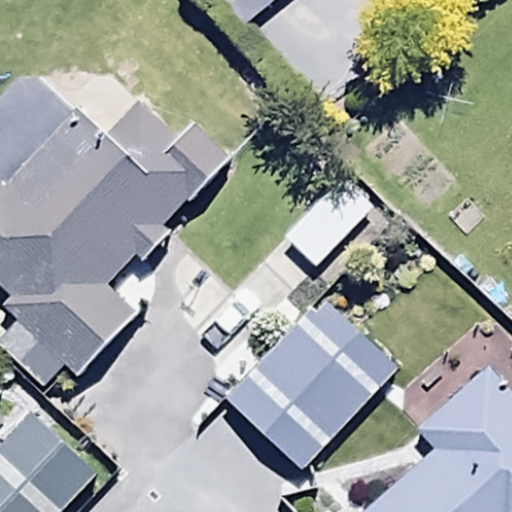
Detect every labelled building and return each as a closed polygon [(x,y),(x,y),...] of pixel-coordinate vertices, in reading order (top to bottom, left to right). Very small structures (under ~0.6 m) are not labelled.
[(203,0),(230,34),(274,0),(203,0)] [(0,309),(11,322),(0,332),(0,354),(37,393),(63,367),(72,377),(132,321),(98,286),(126,259),(132,266),(165,235),(159,229),(225,166),(185,123),(167,140),(105,75),(68,111),(75,119),(0,190),(0,309)] [(335,180),(278,244),(312,274),(369,211),(335,180)] [(355,511),(511,511),(511,403),(479,367),(410,427),(429,448),(355,511)] [(66,511),(95,484),(27,416),(0,443),(0,511),(66,511)]
